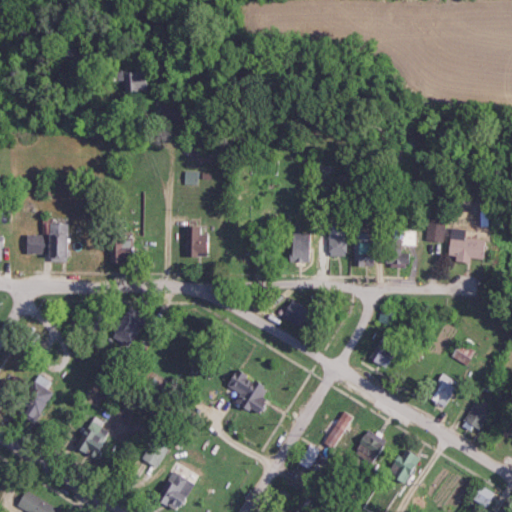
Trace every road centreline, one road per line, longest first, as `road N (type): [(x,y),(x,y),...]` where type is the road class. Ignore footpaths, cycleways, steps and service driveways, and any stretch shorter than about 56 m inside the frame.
road 1 (residential): [(0,279),(171,282),(229,273),(466,292)]
road 2 (residential): [(511,478),(259,318),(171,282)]
road 3 (residential): [(241,511),(360,318)]
road 4 (residential): [(171,282),(176,140)]
road 5 (residential): [(114,511),(0,445)]
